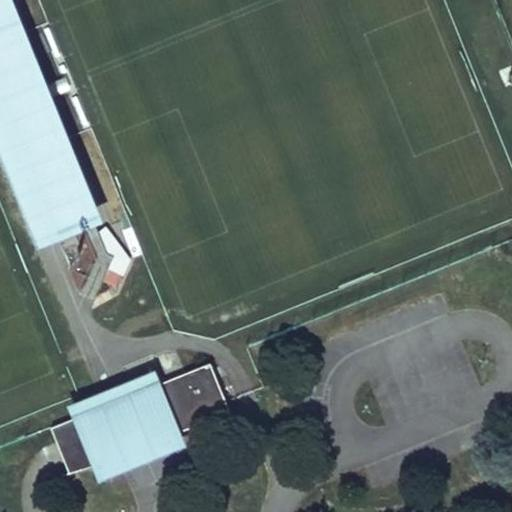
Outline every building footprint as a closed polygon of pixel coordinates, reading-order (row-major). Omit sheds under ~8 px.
[(39,88),(2,0),(0,0),(0,99),(54,232),(91,217),(44,100),(39,88)] [(39,88),(44,100),(68,91),(63,78),(39,88)] [(0,135),(42,238),(54,232),(0,99),(0,135)] [(94,223),(62,237),(68,251),(101,237),(94,223)] [(208,355),(161,374),(181,424),(228,404),(208,355)] [(66,397),(97,473),(121,463),(142,454),(186,436),(155,361),(112,379),(66,397)] [(90,457),(72,412),(46,423),(64,468),(90,457)]
